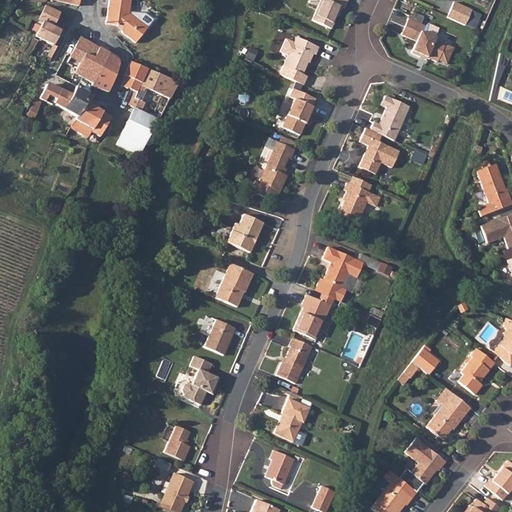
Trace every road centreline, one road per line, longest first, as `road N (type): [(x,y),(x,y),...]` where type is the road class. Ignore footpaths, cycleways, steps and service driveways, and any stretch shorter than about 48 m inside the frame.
road 1 (residential): [(366,60),(301,248),(234,405),(215,511)]
road 2 (residential): [(511,135),(487,112),(366,60)]
road 3 (residential): [(91,0),(90,24),(122,55),(114,124)]
